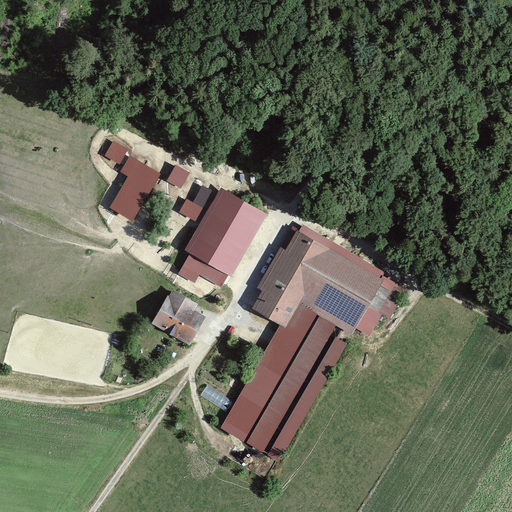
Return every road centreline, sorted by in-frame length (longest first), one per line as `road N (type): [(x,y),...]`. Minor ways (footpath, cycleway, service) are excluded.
road 1 (track): [(0,393),(45,400),(135,392),(175,371),(220,327),(318,170),(359,138),(511,66)]
road 2 (track): [(92,511),(197,350)]
